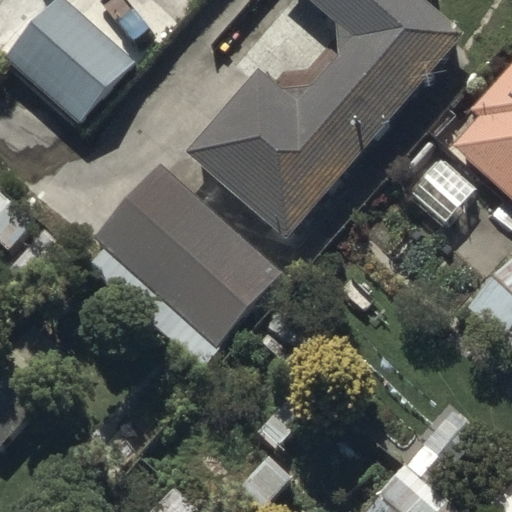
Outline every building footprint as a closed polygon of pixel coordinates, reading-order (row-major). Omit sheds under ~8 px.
[(68,0),(55,0),(5,55),(79,123),(136,62),(68,0)] [(186,177),(288,267),(468,64),(423,24),(444,0),(285,0),(284,2),(355,64),(299,128),(260,94),(186,177)] [(453,171),(511,223),(511,85),(474,128),(484,136),(453,171)] [(435,158),(406,187),(448,227),(476,199),(435,158)] [(284,296),(164,190),(100,262),(220,367),(284,296)] [(0,257),(10,266),(36,236),(0,205),(0,257)] [(511,273),(488,300),(511,321),(511,273)] [(467,328),(511,368),(511,321),(488,300),(467,328)] [(0,394),(0,468),(6,474),(59,414),(16,376),(0,394)] [(101,511),(104,511),(143,469),(119,447),(79,492),(101,511)] [(379,511),(409,511),(393,497),(379,511)] [(190,511),(176,500),(166,511),(190,511)]
